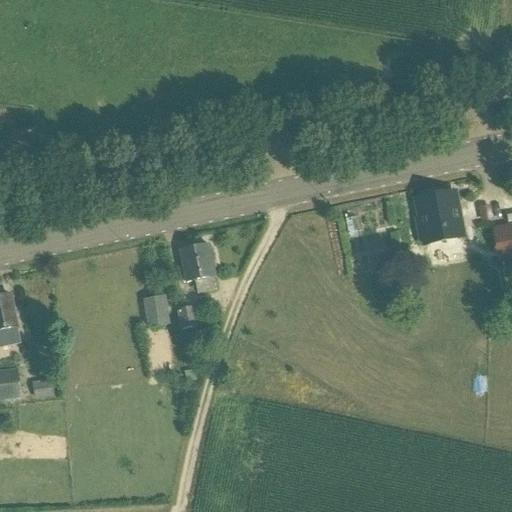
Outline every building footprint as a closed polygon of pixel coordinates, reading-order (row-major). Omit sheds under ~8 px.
[(425,245),(464,238),(456,194),(417,201),(423,231),(419,232),(420,242),(424,241),(425,245)] [(482,223),(494,221),(491,207),(479,209),(482,223)] [(511,225),(491,229),(492,234),(499,264),(511,261),(511,225)] [(187,283),(195,282),(198,295),(218,291),(215,278),(216,278),(210,247),(181,253),(187,283)] [(0,349),(22,345),(17,328),(18,328),(11,297),(0,299),(0,349)] [(169,325),(164,297),(146,299),(151,328),(169,325)] [(201,316),(216,313),(214,300),(198,303),(201,316)] [(199,328),(197,316),(195,308),(178,311),(181,331),(199,328)] [(0,403),(22,401),(19,371),(0,373),(0,403)] [(50,382),(34,385),(37,399),(53,396),(50,382)]
